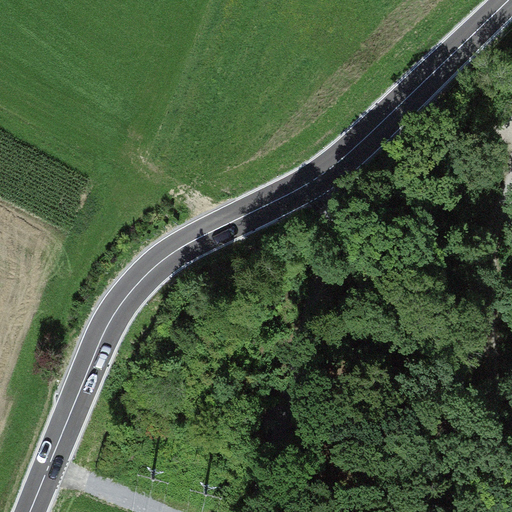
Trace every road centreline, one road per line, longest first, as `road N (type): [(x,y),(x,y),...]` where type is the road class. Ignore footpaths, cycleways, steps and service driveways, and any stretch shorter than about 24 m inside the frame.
road 1 (tertiary): [(505,0),(339,169),(198,235),(146,272),(108,325),(30,511)]
road 2 (track): [(339,169),(257,511)]
road 3 (track): [(511,478),(490,349),(493,250),(505,207)]
road 4 (track): [(177,511),(46,472)]
